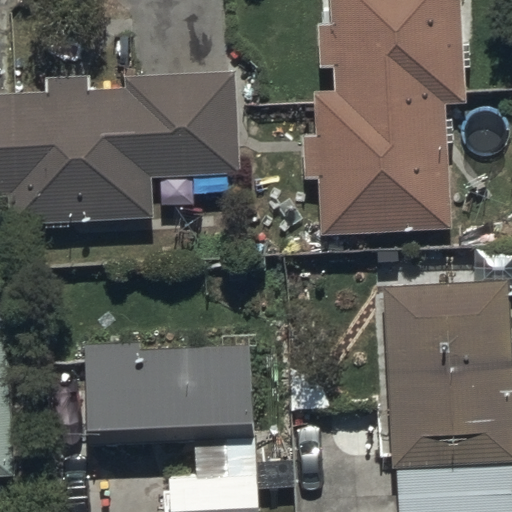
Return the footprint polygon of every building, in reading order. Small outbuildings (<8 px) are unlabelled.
[(464,0),(335,0),(336,12),(322,12),(324,56),(337,56),(338,80),(319,81),(321,126),(306,127),(308,169),(320,169),(323,223),(457,217),(453,132),(457,132),(456,109),(453,109),(452,92),(470,91),(468,57),(474,56),(473,33),(466,33),(464,0)] [(0,186),(10,186),(11,211),(158,208),(157,165),(242,163),(239,62),(129,65),(129,79),(93,79),(93,66),(49,66),(49,84),(0,83),(0,186)] [(401,455),(402,511),(511,511),(511,270),(389,275),(395,455),(401,455)] [(0,468),(14,468),(8,308),(0,308),(0,468)] [(262,511),(254,332),(148,337),(148,329),(88,332),(93,434),(204,428),(205,463),(173,464),(174,511),(262,511)]
